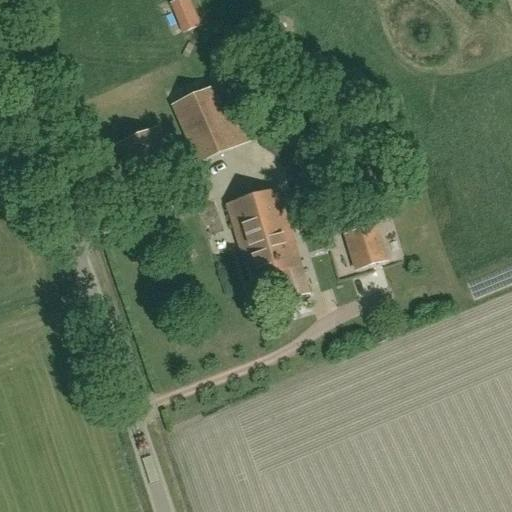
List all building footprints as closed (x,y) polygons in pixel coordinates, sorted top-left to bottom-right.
[(182,36),(202,28),(189,0),(180,0),(168,6),(182,36)] [(171,107),(197,167),(257,142),(238,100),(248,96),(240,77),(171,107)] [(119,146),(136,191),(176,175),(159,130),(119,146)] [(315,131),(292,133),(292,150),(316,148),(315,131)] [(285,240),(291,238),(277,192),(227,207),(245,265),(258,261),(256,256),(274,251),(271,241),(284,237),(285,240)] [(345,237),(355,271),(386,262),(376,228),(345,237)] [(309,296),(291,238),(285,240),(284,237),(271,241),(274,251),(256,256),(258,261),(245,265),(250,283),(279,275),(287,302),(309,296)]
